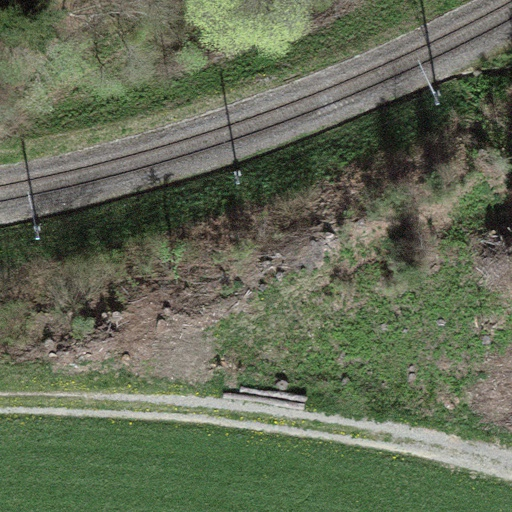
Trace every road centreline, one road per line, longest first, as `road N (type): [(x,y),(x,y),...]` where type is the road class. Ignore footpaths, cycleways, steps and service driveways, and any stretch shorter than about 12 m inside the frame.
road 1 (track): [(0,403),(148,405),(369,435),(511,472)]
road 2 (track): [(148,405),(285,293),(370,236),(466,197),(511,192)]
